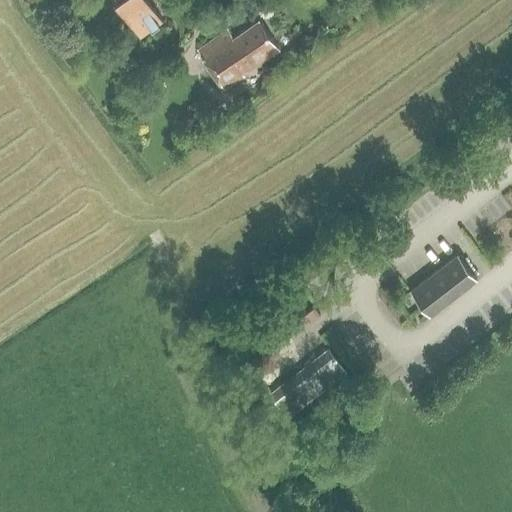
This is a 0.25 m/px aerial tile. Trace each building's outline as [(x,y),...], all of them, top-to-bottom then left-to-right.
[(163,20),(149,0),(114,0),(140,36),(163,20)] [(234,37),(229,29),(199,50),(225,88),(244,75),(243,73),(274,52),(254,23),(234,37)] [(457,254),(412,291),(433,316),(478,279),(457,254)] [(298,326),(317,318),(314,310),(294,318),(298,326)] [(271,388),(289,415),(353,372),(334,345),(271,388)]
